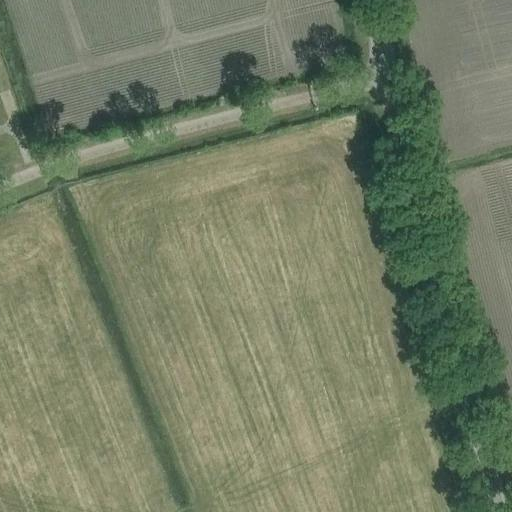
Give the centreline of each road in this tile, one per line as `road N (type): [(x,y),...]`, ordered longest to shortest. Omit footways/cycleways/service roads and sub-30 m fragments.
road 1 (unclassified): [(498,511),(371,0)]
road 2 (track): [(0,187),(89,151),(388,77)]
